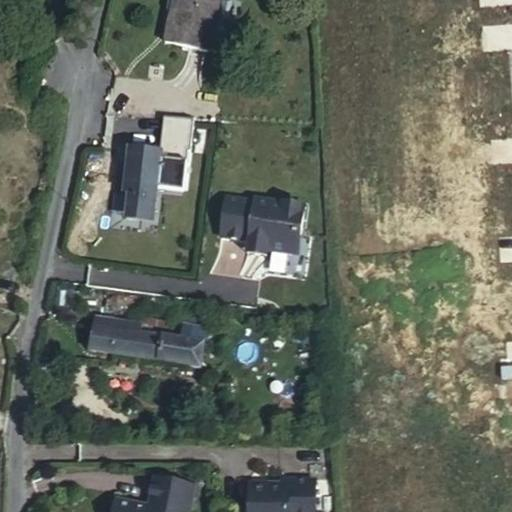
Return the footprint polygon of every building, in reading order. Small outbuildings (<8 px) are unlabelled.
[(216,0),(174,0),(165,42),(206,51),(216,0)] [(194,121),(163,118),(160,153),(129,150),(126,197),(131,197),(130,218),(157,220),(159,190),(186,192),(189,152),(191,152),(194,121)] [(228,199),(223,237),(251,242),(251,244),(268,247),(268,252),(293,256),(296,238),(301,238),(301,235),(303,235),(307,207),(257,200),(257,203),(228,199)] [(268,247),(251,244),(249,254),(267,257),(268,252),(268,247)] [(63,317),(62,324),(70,326),(71,318),(63,317)] [(143,319),(139,336),(162,339),(165,323),(143,319)] [(180,342),(183,326),(165,323),(162,339),(180,342)] [(204,346),(207,330),(183,326),(180,342),(204,346)] [(139,336),(92,329),(89,352),(159,361),(162,339),(139,336)] [(159,361),(200,370),(204,346),(180,342),(162,339),(159,361)] [(117,495),(113,511),(183,511),(184,509),(190,511),(195,482),(154,474),(148,502),(143,506),(135,504),(136,499),(117,495)] [(249,481),(248,511),(314,511),(314,479),(280,478),(280,487),(268,486),(268,481),(249,481)]
